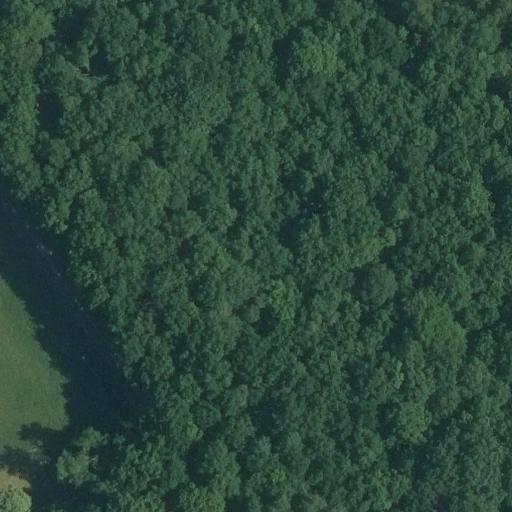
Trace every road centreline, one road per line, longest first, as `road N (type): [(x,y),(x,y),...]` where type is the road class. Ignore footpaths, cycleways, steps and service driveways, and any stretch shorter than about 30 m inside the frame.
road 1 (track): [(0,177),(132,379),(145,426)]
road 2 (track): [(145,426),(114,470),(47,511)]
